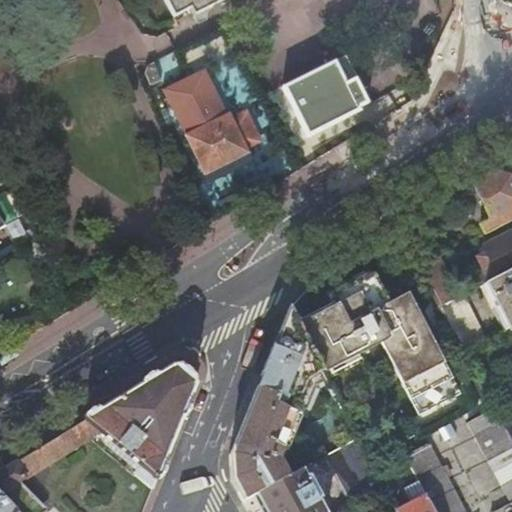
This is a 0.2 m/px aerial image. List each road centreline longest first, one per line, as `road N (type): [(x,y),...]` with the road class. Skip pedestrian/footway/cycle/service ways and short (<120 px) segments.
road 1 (secondary): [(0,411),(263,256)]
road 2 (secondary): [(263,256),(498,107)]
road 3 (residential): [(263,256),(193,472)]
